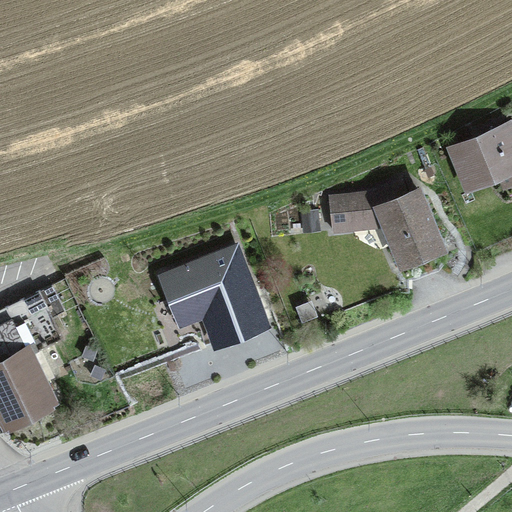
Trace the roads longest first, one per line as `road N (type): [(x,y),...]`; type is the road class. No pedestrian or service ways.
road 1 (secondary): [(3,492),(511,288)]
road 2 (secondary): [(204,511),(279,469),(368,441),(511,436)]
